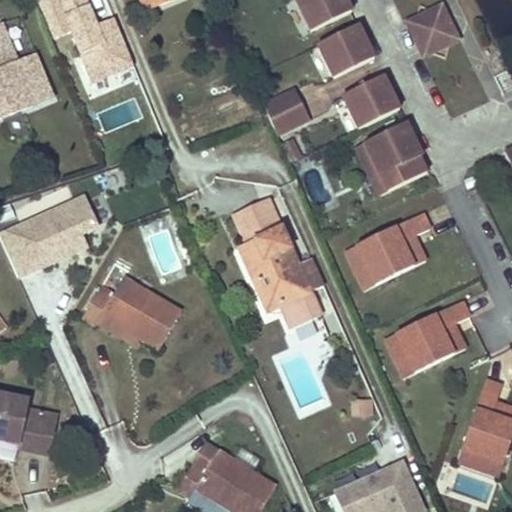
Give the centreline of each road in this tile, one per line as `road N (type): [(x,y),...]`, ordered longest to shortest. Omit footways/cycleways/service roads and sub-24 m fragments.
road 1 (unknown): [(114,0),(183,162),(198,167)]
road 2 (residential): [(511,320),(438,151)]
road 3 (residential): [(438,151),(364,0)]
